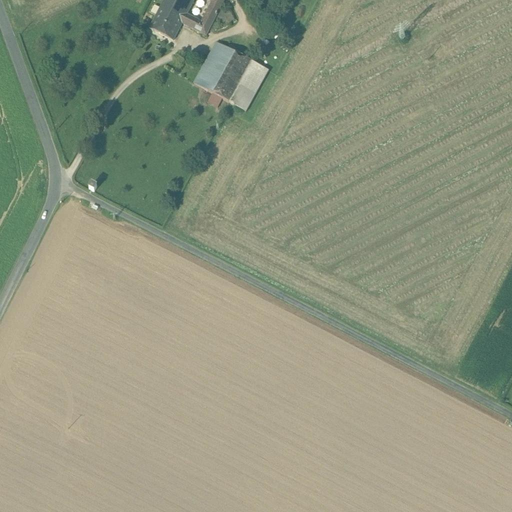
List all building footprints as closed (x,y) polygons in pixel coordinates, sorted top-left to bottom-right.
[(194,0),(164,0),(161,8),(184,20),(187,14),(194,0)] [(212,0),(201,22),(187,14),(184,20),(182,25),(206,37),(225,1),(223,0),(212,0)] [(184,20),(161,8),(150,29),(173,41),(182,25),(184,20)] [(218,42),(194,84),(207,92),(231,50),(218,42)] [(253,62),(231,50),(207,92),(212,94),(222,100),(230,104),(253,62)] [(253,62),(230,104),(245,113),(269,71),(253,62)] [(217,108),(222,100),(212,94),(207,103),(217,108)] [(89,190),(94,193),(96,190),(97,187),(95,186),(92,185),(90,187),(89,190)]
